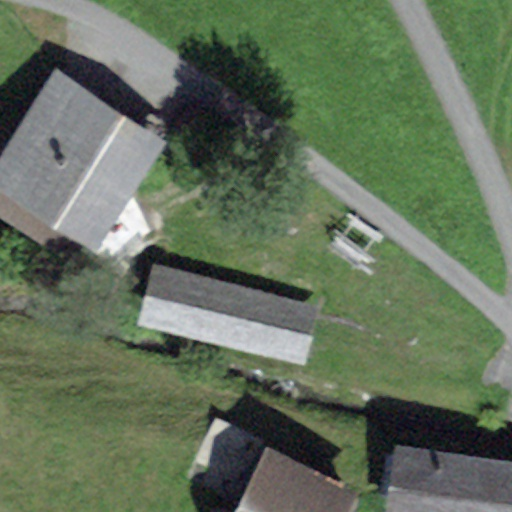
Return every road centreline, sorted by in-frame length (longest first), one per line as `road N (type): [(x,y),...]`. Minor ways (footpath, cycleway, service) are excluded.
road 1 (track): [(511,315),(298,158),(69,4),(47,0)]
road 2 (track): [(511,237),(404,0)]
